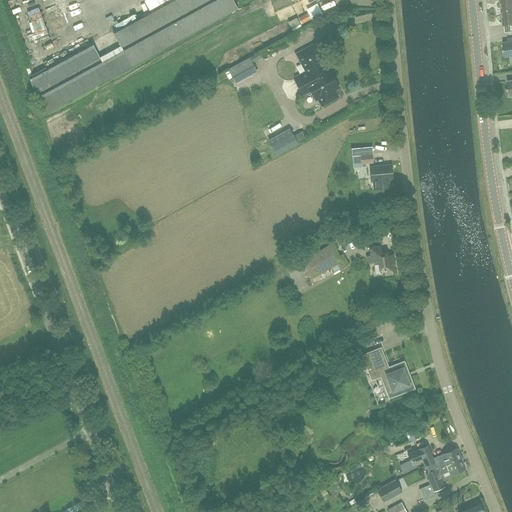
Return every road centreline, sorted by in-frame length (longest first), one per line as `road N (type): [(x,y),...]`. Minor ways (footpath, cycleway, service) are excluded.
road 1 (residential): [(496,511),(428,317),(388,0)]
road 2 (unclassified): [(119,511),(0,193)]
road 3 (secondary): [(506,255),(471,0)]
